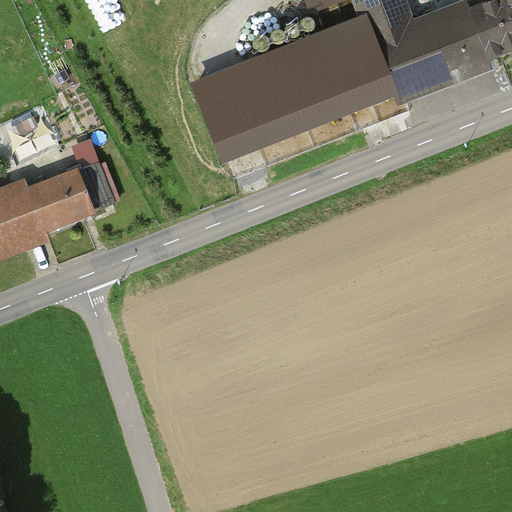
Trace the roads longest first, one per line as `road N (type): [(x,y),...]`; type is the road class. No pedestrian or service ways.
road 1 (tertiary): [(511,109),(83,277)]
road 2 (unclassified): [(162,511),(83,277)]
